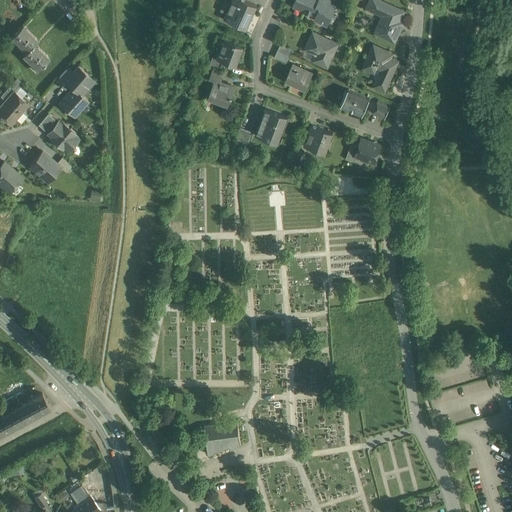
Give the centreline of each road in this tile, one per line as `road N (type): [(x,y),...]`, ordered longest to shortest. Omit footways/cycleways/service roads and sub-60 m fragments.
road 1 (residential): [(453,511),(413,408),(387,257),(399,138)]
road 2 (residential): [(277,0),(259,36),(259,82),(399,138)]
road 3 (residential): [(399,138),(420,0)]
road 4 (primary): [(82,396),(109,428),(131,511)]
